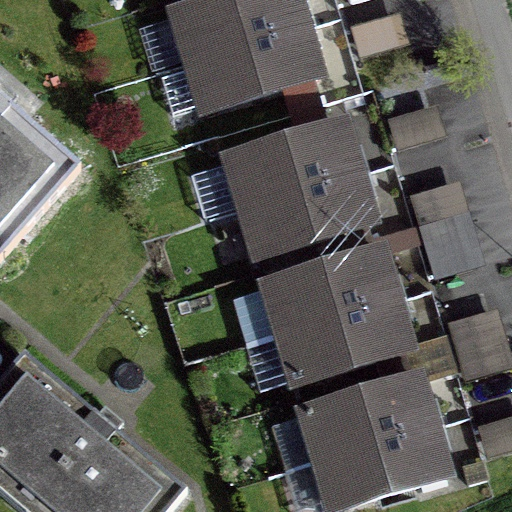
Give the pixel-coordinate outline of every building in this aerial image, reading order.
[(293,12),(289,0),(241,0),(172,20),(187,69),(202,119),(314,85),(308,63),(300,36),(293,12)] [(386,24),(349,34),(358,63),(395,52),(390,37),(386,24)] [(0,110),(0,255),(0,256),(0,260),(75,176),(0,110)] [(395,156),(432,145),(428,131),(424,116),(386,127),(395,156)] [(255,264),(368,231),(361,208),(353,182),(346,157),(339,133),(226,166),(241,215),(255,264)] [(409,203),(417,232),(426,260),(463,249),(458,232),(455,221),(450,206),(446,192),(409,203)] [(263,293),(278,342),(292,391),(405,357),(398,333),(391,308),(384,286),(376,259),(263,293)] [(446,330),(455,358),(463,387),(500,376),(496,361),(492,347),(488,333),(484,319),(446,330)] [(101,431),(22,364),(0,389),(0,488),(27,511),(170,511),(182,499),(101,431)] [(328,511),(348,511),(443,484),(435,459),(428,435),(420,408),(414,386),(301,420),(315,469),(328,511)] [(511,423),(477,434),(486,463),(511,455),(511,423)]
